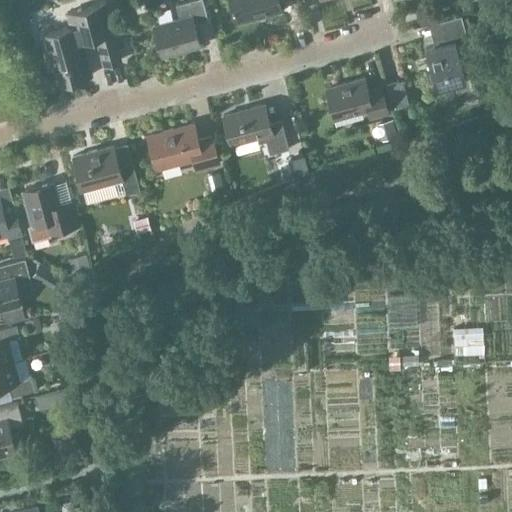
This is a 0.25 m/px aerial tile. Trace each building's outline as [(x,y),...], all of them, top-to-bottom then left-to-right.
[(202,0),(189,0),(175,4),(179,18),(153,25),(161,54),(199,44),(194,24),(208,20),(202,0)] [(278,0),(229,0),(236,22),(281,9),(278,0)] [(103,64),(121,59),(105,1),(67,12),(70,25),(39,34),(48,67),(56,65),(61,82),(92,73),(82,38),(95,35),(103,64)] [(455,41),(467,37),(461,14),(432,22),(438,44),(425,48),(436,89),(466,81),(455,41)] [(370,117),(388,112),(381,85),(367,88),(364,76),(325,87),(334,118),(368,109),(370,117)] [(391,108),(405,104),(398,80),(384,84),(391,108)] [(269,153),(288,147),(281,118),(269,122),(264,103),(223,114),(231,143),(264,134),(269,153)] [(195,169),(219,162),(212,135),(198,139),(194,122),(147,135),(156,168),(192,158),(195,169)] [(125,193),(140,190),(132,163),(119,166),(113,144),(72,155),(82,190),(121,179),(125,193)] [(50,232),(78,224),(71,201),(59,204),(53,181),(22,190),(31,223),(27,224),(31,240),(51,235),(50,232)] [(0,235),(7,233),(8,239),(22,235),(12,200),(1,203),(0,200),(0,235)] [(16,285),(31,281),(24,258),(0,264),(0,308),(21,302),(16,285)] [(316,316),(316,302),(287,301),(287,315),(316,316)] [(0,363),(12,360),(6,340),(19,336),(16,323),(0,327),(0,363)] [(476,331),(452,330),(452,341),(476,342),(476,331)] [(12,360),(0,363),(0,386),(8,384),(11,396),(34,389),(31,377),(17,380),(12,360)] [(9,428),(23,424),(17,402),(0,406),(0,453),(15,450),(9,428)] [(55,466),(65,464),(61,449),(52,452),(55,466)] [(457,509),(456,482),(443,483),(443,510),(457,509)]
